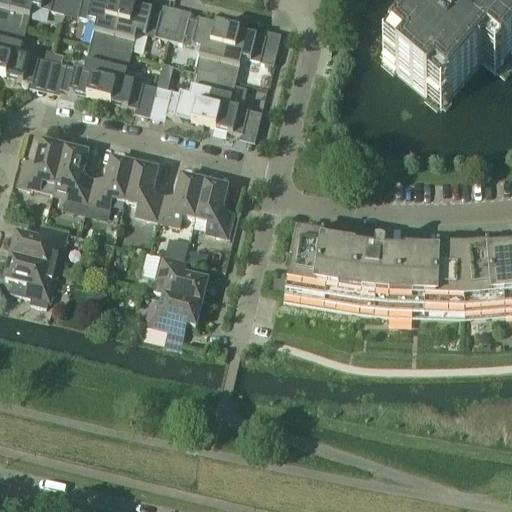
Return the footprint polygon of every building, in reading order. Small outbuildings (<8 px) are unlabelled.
[(0,0),(0,29),(5,30),(12,0),(0,0)] [(12,0),(5,30),(25,35),(31,12),(55,18),(53,27),(60,29),(62,19),(63,20),(65,12),(51,9),(53,0),(12,0)] [(110,56),(121,8),(90,0),(82,0),(77,23),(95,27),(89,51),(110,56)] [(511,0),(410,0),(407,3),(421,15),(381,63),(440,113),(481,65),(494,77),(511,55),(511,0)] [(154,42),(160,17),(121,8),(110,56),(130,61),(136,38),(154,42)] [(214,82),(226,34),(187,24),(181,49),(200,53),(194,77),(214,82)] [(5,30),(0,49),(0,80),(30,88),(32,88),(35,77),(48,80),(51,67),(54,57),(45,55),(43,65),(20,59),(25,35),(5,30)] [(259,68),(265,43),(226,34),(214,82),(235,87),(241,64),(259,68)] [(51,67),(48,80),(62,84),(59,95),(60,95),(98,105),(110,56),(89,51),(83,75),(60,69),(62,59),(54,57),(51,67)] [(143,89),(124,85),(130,61),(110,56),(98,105),(136,114),(143,89)] [(202,131),(214,82),(194,77),(188,101),(170,96),(164,121),(202,131)] [(247,115),(229,111),(235,87),(214,82),(202,131),(241,140),(247,115)] [(318,142),(306,139),(303,151),(315,153),(318,142)] [(54,190),(64,153),(41,147),(35,169),(23,166),(17,192),(39,197),(42,187),(54,190)] [(93,184),(81,181),(87,158),(64,153),(54,190),(67,193),(64,203),(87,209),(93,184)] [(124,207),(134,170),(110,164),(105,186),(93,184),(87,209),(109,215),(112,204),(124,207)] [(163,201),(151,198),(157,176),(134,170),(124,207),(137,210),(134,221),(157,226),(163,201)] [(194,225),(203,187),(180,182),(175,204),(163,201),(157,226),(179,232),(182,221),(194,225)] [(233,218),(221,215),(227,193),(203,187),(194,225),(207,228),(204,238),(226,244),(233,218)] [(58,273),(66,238),(40,232),(38,244),(16,238),(10,261),(58,273)] [(325,314),(335,249),(323,247),(324,242),(321,242),(321,246),(297,243),(282,308),(284,308),(325,314)] [(373,321),(379,256),(369,255),(335,249),(325,314),(359,320),(373,321)] [(509,317),(503,255),(488,257),(487,252),(485,252),(485,257),(462,259),(460,321),(464,321),(509,317)] [(460,321),(462,259),(439,258),(439,253),(437,253),(437,258),(421,257),(418,320),(460,321)] [(511,254),(503,255),(509,317),(511,317),(511,254)] [(418,320),(421,257),(401,257),(390,257),(379,256),(373,321),(388,323),(388,319),(418,320)] [(49,308),(58,273),(10,261),(4,285),(15,287),(12,299),(31,303),(29,309),(45,313),(47,307),(49,308)] [(206,285),(184,280),(187,268),(161,262),(156,284),(166,287),(163,299),(200,308),(206,285)] [(110,274),(107,283),(116,285),(118,276),(110,274)] [(195,332),(200,308),(163,299),(162,302),(151,309),(150,309),(144,331),(182,341),(185,329),(195,332)]
